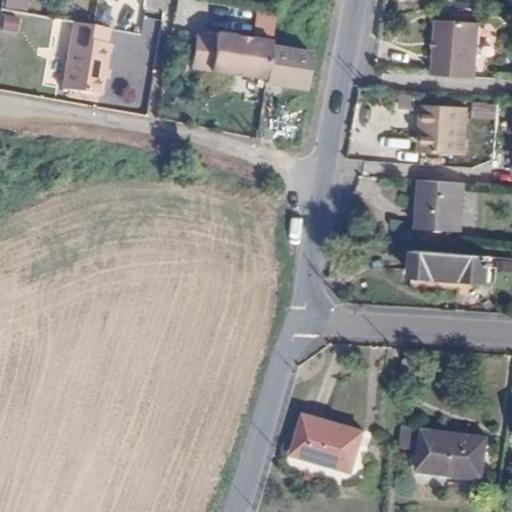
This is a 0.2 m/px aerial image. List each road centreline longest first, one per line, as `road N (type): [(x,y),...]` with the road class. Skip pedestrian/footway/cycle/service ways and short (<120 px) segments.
road 1 (residential): [(324,175),(138,125),(0,104)]
road 2 (residential): [(301,321),(511,333)]
road 3 (residential): [(235,511),(301,321)]
road 4 (residential): [(324,175),(359,0)]
road 5 (residential): [(301,321),(324,175)]
